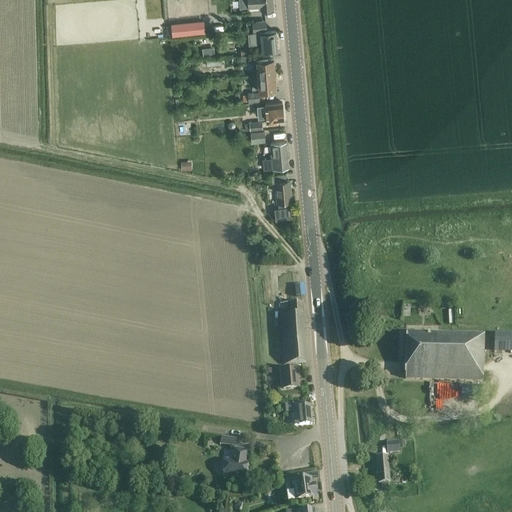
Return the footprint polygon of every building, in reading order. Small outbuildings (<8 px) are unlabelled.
[(239,0),(240,7),(248,7),(260,7),(261,10),(274,9),(273,0),(239,0)] [(204,20),(170,23),(171,36),(205,33),(204,20)] [(266,21),(252,22),(253,30),(266,29),(266,21)] [(255,32),(248,32),(249,44),(257,44),(257,42),(259,41),(261,41),(262,51),(278,50),(276,30),(260,32),(256,32),(255,32)] [(214,47),(202,49),(203,57),(215,56),(214,47)] [(254,60),(255,76),(275,75),(274,58),(254,60)] [(247,93),(248,94),(243,95),(243,102),(248,101),(248,103),(260,102),(259,90),(277,89),(275,75),(255,76),(256,92),(247,93)] [(283,102),(265,103),(267,125),(278,124),(278,121),(284,120),(283,102)] [(245,123),(246,130),(250,130),(250,131),(263,130),(262,121),(250,122),(250,123),(245,123)] [(265,131),(251,132),(252,143),(265,142),(265,131)] [(274,170),(289,168),(287,143),(272,144),(274,170)] [(191,161),(181,162),(181,170),(192,170),(191,161)] [(277,202),(278,202),(278,207),(274,207),(275,220),(283,219),(291,218),(290,201),(292,201),(290,180),(286,181),(285,175),(272,176),(273,183),(275,183),(277,202)] [(280,312),(281,335),(283,366),(306,365),(302,304),(281,305),(280,305),(280,312)] [(482,382),(483,337),(406,334),(405,380),(482,382)] [(511,334),(494,334),(494,351),(511,351),(511,334)] [(280,371),(282,390),(299,388),(298,377),(299,377),(299,370),(280,371)] [(462,398),(482,399),(482,386),(462,385),(462,398)] [(299,403),(285,405),(285,413),(293,412),(293,414),(294,426),(311,424),(310,406),(309,406),(299,407),(299,403)] [(236,447),(237,440),(222,437),(221,444),(236,447)] [(387,442),(387,453),(399,453),(399,441),(387,442)] [(226,464),(223,466),(222,471),(224,473),(224,477),(245,480),(248,464),(245,464),(247,452),(235,450),(233,462),(226,461),(226,464)] [(387,457),(376,458),(379,484),(381,484),(381,488),(388,487),(388,483),(390,483),(387,457)] [(311,484),(311,478),(299,480),(298,478),(288,480),(289,480),(290,480),(291,489),(295,489),(296,500),(313,497),(313,496),(316,495),(314,484),(311,484)]
